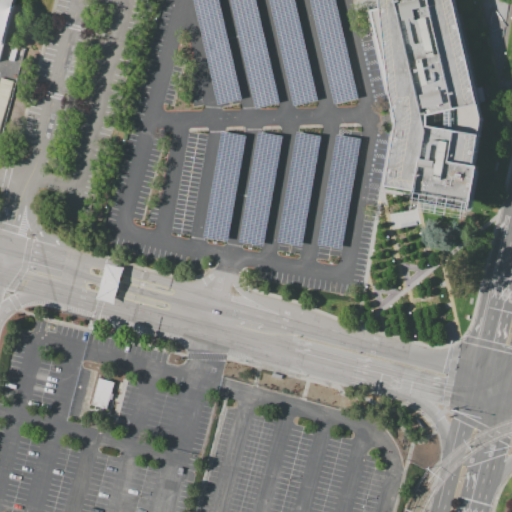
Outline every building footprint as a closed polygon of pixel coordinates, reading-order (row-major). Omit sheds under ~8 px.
[(0,0),(0,56),(14,0),(0,0)] [(388,186),(395,115),(369,11),(381,8),(380,0),(454,0),(487,113),(479,157),(484,158),(475,203),(388,186)] [(0,123),(11,81),(0,78),(0,123)] [(123,269),(107,264),(96,297),(112,302),(123,269)] [(99,378),(118,383),(111,415),(92,410),(99,378)]
